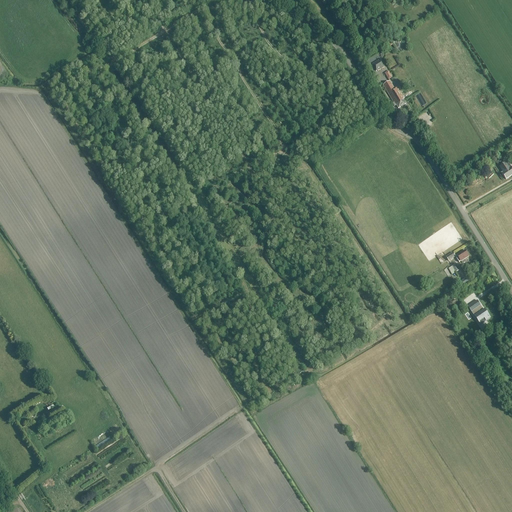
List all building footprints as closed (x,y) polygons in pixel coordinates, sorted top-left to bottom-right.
[(372,64),(376,71),(378,70),(378,71),(385,66),(381,59),(372,64)] [(390,70),(394,77),(398,75),(393,68),(390,70)] [(405,104),(403,100),(403,99),(396,88),(394,89),(389,82),(383,85),(395,104),(393,105),(394,107),(396,106),(398,109),(405,104)] [(439,122),(432,109),(426,112),(434,126),(439,122)] [(506,177),(511,174),(505,164),(500,168),(506,177)] [(465,251),(457,257),(461,262),(462,264),(463,264),(465,263),(465,262),(464,260),(469,257),(465,251)] [(453,254),(446,258),(449,262),(455,258),(453,254)] [(448,269),(452,275),(459,270),(456,264),(448,269)] [(466,278),(459,283),(462,287),(469,282),(466,278)] [(468,307),(471,312),(472,312),(475,316),(474,316),(479,323),(484,319),(486,321),(491,318),(487,313),(486,314),(477,301),(468,307)] [(49,406),(50,409),(52,408),(53,412),(58,409),(56,404),(49,406)] [(100,445),(102,448),(117,436),(115,433),(100,445)] [(169,466),(180,484),(194,476),(183,457),(169,466)]
